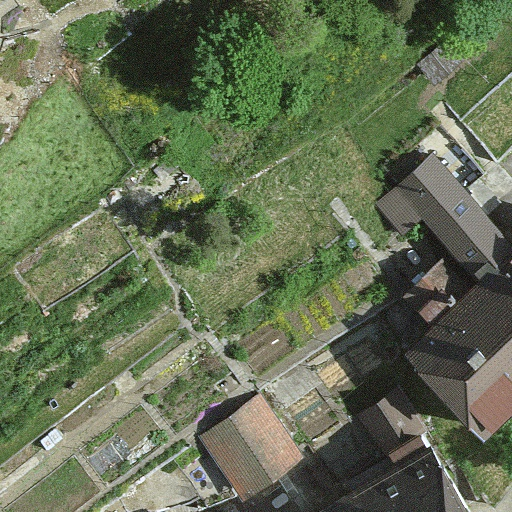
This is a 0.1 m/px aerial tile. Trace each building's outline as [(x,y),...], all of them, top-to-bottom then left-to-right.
[(511,234),(433,147),(398,180),(473,270),(511,236),(511,234)] [(511,388),(511,249),(415,337),(485,413),(511,388)] [(397,383),(358,412),(389,452),(427,426),(397,383)] [(260,391),(198,434),(242,492),(305,448),(260,391)] [(321,511),(466,511),(430,447),(321,511)]
